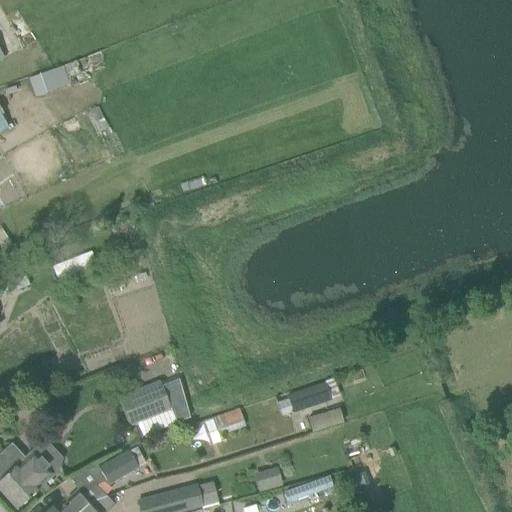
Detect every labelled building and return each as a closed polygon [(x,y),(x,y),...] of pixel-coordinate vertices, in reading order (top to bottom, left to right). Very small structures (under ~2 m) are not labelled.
[(60,65),(26,78),(33,97),(67,83),(60,65)] [(90,252),(52,267),(58,283),(96,268),(90,252)] [(20,267),(0,276),(0,296),(28,284),(20,267)] [(159,383),(118,399),(129,427),(134,425),(140,438),(189,418),(179,379),(160,387),(159,383)] [(287,396),(292,413),(330,401),(324,384),(287,396)] [(306,419),(310,432),(340,422),(336,409),(306,419)] [(219,435),(243,427),(237,410),(213,418),(219,435)] [(0,492),(16,510),(31,496),(57,472),(35,448),(23,458),(11,444),(0,453),(0,492)] [(108,485),(138,468),(128,450),(98,467),(108,485)] [(254,475),(258,491),(280,484),(276,469),(254,475)] [(138,511),(184,511),(200,508),(216,502),(212,482),(196,486),(196,484),(135,500),(138,511)] [(79,511),(92,501),(105,496),(101,492),(93,485),(82,488),(78,492),(77,490),(65,501),(66,502),(57,511),(52,506),(45,511),(79,511)] [(92,501),(79,511),(105,511),(114,505),(105,496),(92,501)]
